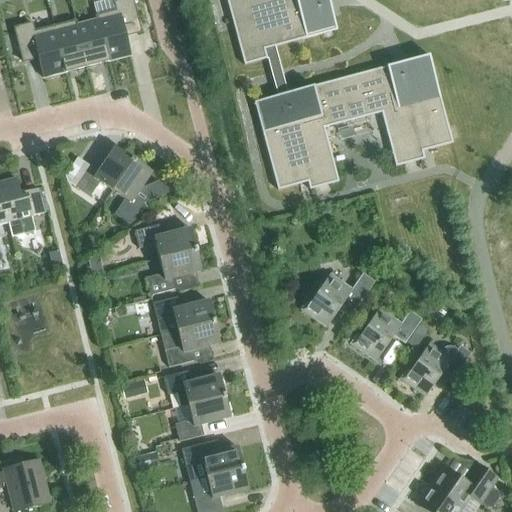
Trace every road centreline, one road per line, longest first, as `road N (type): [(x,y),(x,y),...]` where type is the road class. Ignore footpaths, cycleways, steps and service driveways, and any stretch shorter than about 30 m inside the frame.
road 1 (residential): [(263,383),(220,203),(204,169),(118,106),(30,128)]
road 2 (residential): [(325,511),(364,493),(398,443),(398,428),(320,368),(263,383)]
road 3 (residential): [(114,511),(100,446),(87,428),(49,419),(0,432)]
road 4 (residential): [(295,511),(263,383)]
